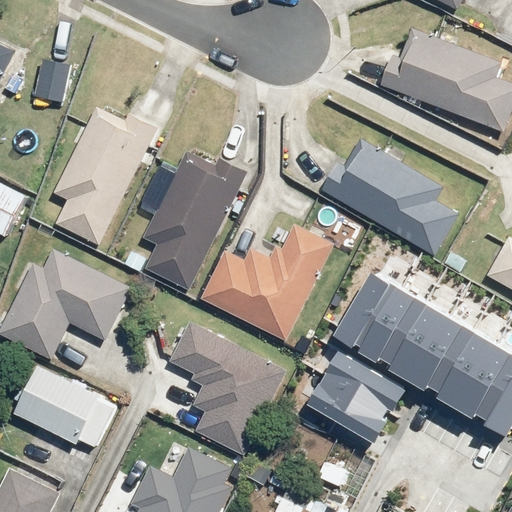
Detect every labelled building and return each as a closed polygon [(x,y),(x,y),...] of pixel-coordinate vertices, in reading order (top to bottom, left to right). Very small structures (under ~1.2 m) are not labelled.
[(45,0),(7,0),(38,15),(45,0)] [(411,23),(390,83),(510,125),(511,120),(511,78),(503,75),(509,57),(411,23)] [(0,87),(19,50),(0,40),(0,87)] [(49,217),(107,246),(164,130),(106,101),(49,217)] [(365,134),(330,191),(444,259),(469,217),(441,200),(450,184),(365,134)] [(135,262),(190,291),(250,174),(195,146),(135,262)] [(0,180),(0,226),(13,233),(32,198),(0,180)] [(205,300),(292,342),(339,244),(298,224),(281,258),(256,246),(251,257),(231,248),(205,300)] [(511,239),(493,274),(511,284),(511,239)] [(50,246),(2,334),(91,381),(138,294),(50,246)] [(511,344),(380,268),(343,329),(511,427),(511,344)] [(289,370),(193,323),(150,410),(246,457),(289,370)] [(349,345),(317,398),(384,438),(397,415),(390,411),(396,402),(400,405),(413,383),(349,345)] [(110,393),(45,362),(20,410),(84,441),(85,438),(99,445),(119,405),(108,399),(110,393)] [(151,501),(144,511),(220,511),(239,481),(233,477),(239,467),(193,441),(175,473),(160,464),(142,496),(151,501)] [(0,511),(55,511),(66,493),(0,459),(0,511)]
